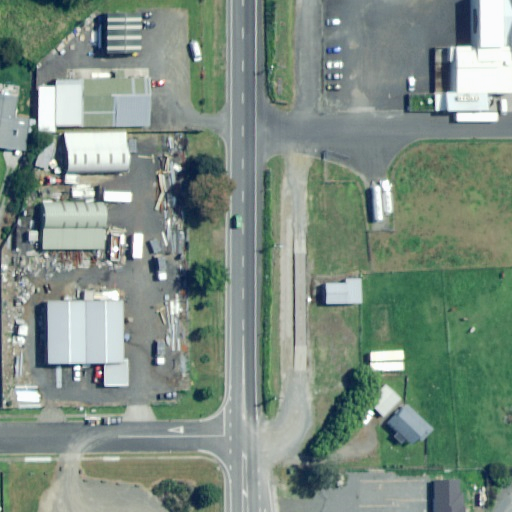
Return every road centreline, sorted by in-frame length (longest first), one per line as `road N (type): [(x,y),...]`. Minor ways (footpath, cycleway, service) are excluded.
road 1 (primary): [(245,437),(242,0)]
road 2 (residential): [(0,439),(245,437)]
